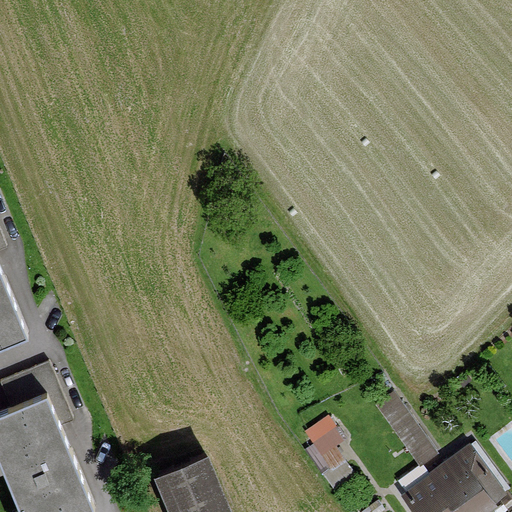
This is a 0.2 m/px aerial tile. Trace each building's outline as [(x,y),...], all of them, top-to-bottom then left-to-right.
[(0,352),(29,341),(0,270),(0,352)] [(434,452),(391,392),(372,406),(414,466),(434,452)] [(0,417),(0,460),(21,511),(85,511),(92,509),(46,398),(0,417)] [(336,438),(347,430),(331,407),(301,427),(325,461),(344,448),(336,438)] [(469,442),(398,492),(412,511),(491,511),(509,500),(469,442)] [(237,511),(210,445),(154,468),(172,511),(237,511)]
